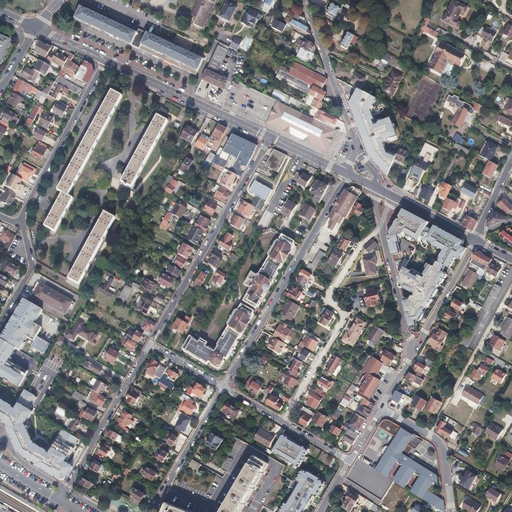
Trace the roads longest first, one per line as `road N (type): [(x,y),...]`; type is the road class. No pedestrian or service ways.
road 1 (residential): [(222,387),(346,173)]
road 2 (residential): [(270,137),(149,345)]
road 3 (residential): [(281,421),(342,322),(328,295),(359,246),(382,228)]
road 4 (residential): [(20,222),(105,60)]
road 5 (tertiary): [(105,60),(270,137)]
road 6 (residential): [(511,276),(426,434)]
road 7 (residential): [(149,345),(64,488)]
road 8 (tertiary): [(356,143),(302,0)]
road 9 (residential): [(151,511),(222,387)]
road 10 (residential): [(410,356),(475,239)]
road 11 (tertiary): [(410,356),(382,228)]
